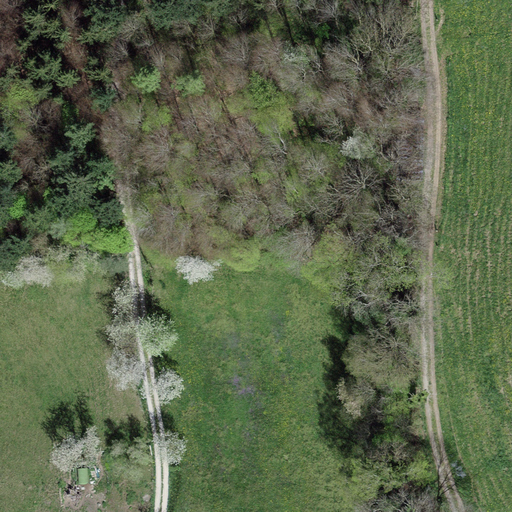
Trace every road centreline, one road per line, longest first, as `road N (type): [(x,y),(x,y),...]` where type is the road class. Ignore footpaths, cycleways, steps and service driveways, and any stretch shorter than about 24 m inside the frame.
road 1 (track): [(425,0),(435,96),(426,374),(454,511)]
road 2 (track): [(123,0),(116,131),(160,441),(162,511)]
